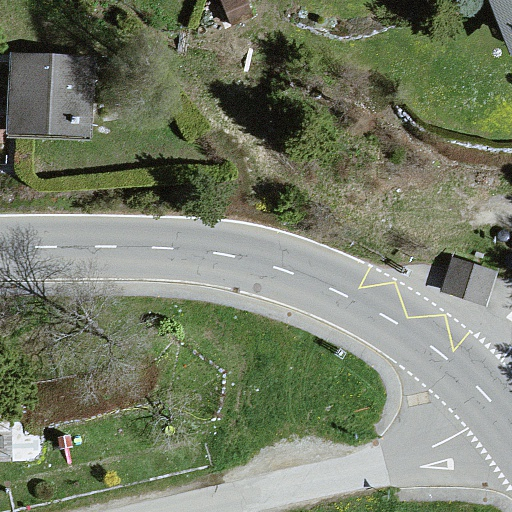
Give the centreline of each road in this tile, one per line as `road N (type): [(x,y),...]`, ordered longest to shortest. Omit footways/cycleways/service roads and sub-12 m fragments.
road 1 (tertiary): [(474,380),(343,305),(236,257),(0,252)]
road 2 (residential): [(97,511),(409,448),(474,380)]
